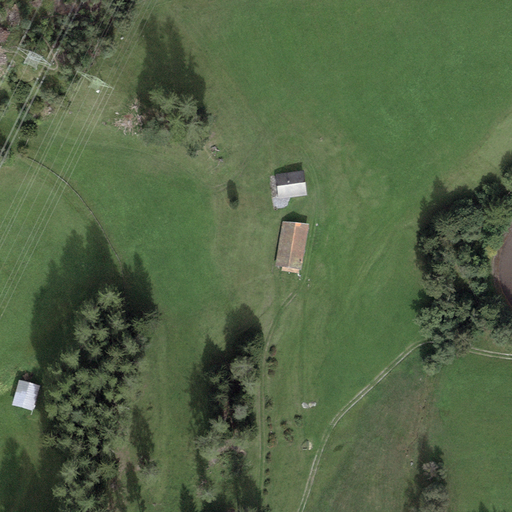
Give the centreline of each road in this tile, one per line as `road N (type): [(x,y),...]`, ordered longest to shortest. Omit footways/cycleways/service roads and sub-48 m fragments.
road 1 (track): [(511,356),(444,338),(421,344),(346,411),(322,445),(302,511)]
road 2 (track): [(260,511),(263,353),(280,306)]
